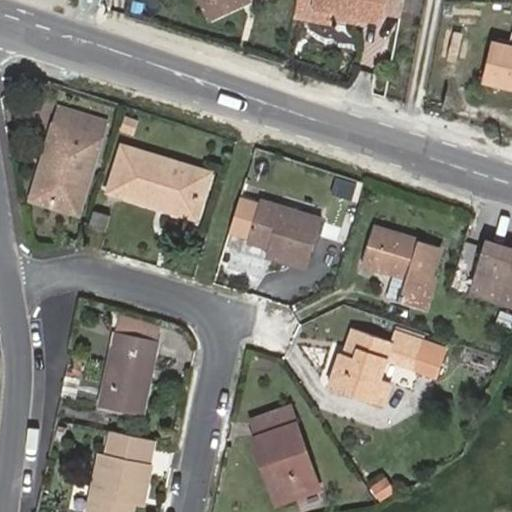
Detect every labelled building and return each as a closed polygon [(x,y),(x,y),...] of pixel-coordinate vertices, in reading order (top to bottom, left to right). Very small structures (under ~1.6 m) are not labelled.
[(184,0),(198,28),(212,20),(202,0),(184,0)] [(202,0),(212,20),(251,0),(202,0)] [(401,21),(405,0),(301,0),(301,3),(316,6),(314,17),(339,21),(341,11),(366,15),(401,21)] [(341,11),(339,21),(363,26),(366,15),(341,11)] [(511,48),(500,45),(490,85),(511,90),(511,48)] [(49,166),(38,199),(76,213),(100,141),(54,127),(42,164),(49,166)] [(186,212),(200,169),(122,143),(106,191),(154,207),(156,201),(186,212)] [(32,197),(38,199),(49,166),(42,164),(32,197)] [(208,172),(200,169),(186,212),(156,201),(154,207),(191,220),(208,172)] [(336,179),(332,194),(351,200),(356,184),(336,179)] [(271,256),(268,265),(298,275),(314,225),(253,206),(241,246),(262,253),(271,256)] [(94,210),(89,227),(107,233),(113,216),(94,210)] [(406,275),(399,296),(429,306),(439,276),(433,274),(443,246),(378,225),(366,262),(393,270),(406,275)] [(471,298),(511,310),(511,253),(484,245),(471,298)] [(258,262),(268,265),(271,256),(262,253),(258,262)] [(386,292),(399,296),(406,275),(393,270),(386,292)] [(511,315),(501,312),(497,324),(511,329),(511,315)] [(371,397),(378,377),(385,355),(412,364),(422,338),(392,328),(388,337),(352,324),(343,348),(339,348),(327,382),(371,397)] [(102,405),(143,414),(161,340),(119,330),(102,405)] [(435,372),(444,346),(422,338),(412,364),(435,372)] [(388,381),(378,377),(371,397),(381,401),(388,381)] [(272,447),(286,493),(321,481),(293,398),(259,409),(265,425),(257,429),(263,450),(272,447)] [(154,451),(156,440),(105,428),(84,511),(129,511),(131,504),(133,494),(144,497),(150,465),(147,463),(150,451),(154,451)] [(278,495),(286,493),(272,447),(263,450),(278,495)] [(385,475),(368,484),(378,502),(395,493),(385,475)] [(142,506),(144,497),(133,494),(131,504),(142,506)]
